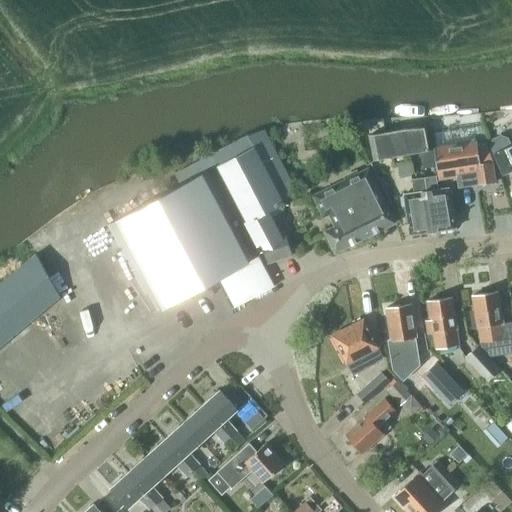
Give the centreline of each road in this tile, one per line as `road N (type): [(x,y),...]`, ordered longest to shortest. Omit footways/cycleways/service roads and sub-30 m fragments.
road 1 (residential): [(37,511),(102,445),(266,308)]
road 2 (residential): [(511,245),(354,264),(266,308)]
road 3 (residential): [(369,511),(305,438),(266,308)]
